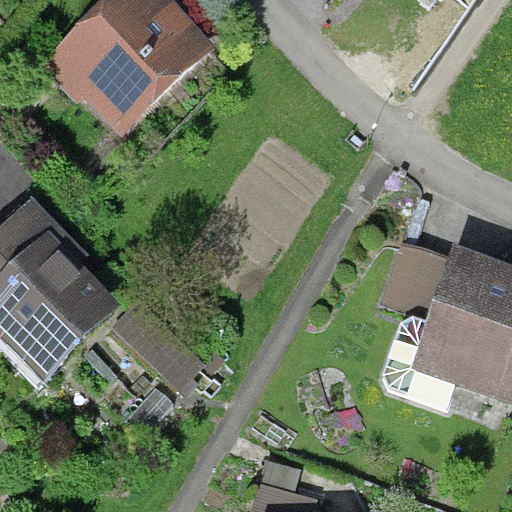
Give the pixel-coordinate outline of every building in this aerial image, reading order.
[(218,57),(164,0),(131,0),(121,10),(52,74),(88,113),(96,105),(129,140),(218,57)] [(112,0),(121,10),(131,0),(112,0)] [(38,220),(0,256),(0,328),(51,382),(125,311),(38,220)] [(511,283),(465,267),(427,376),(511,405),(511,283)] [(145,315),(122,338),(182,399),(205,376),(145,315)]
